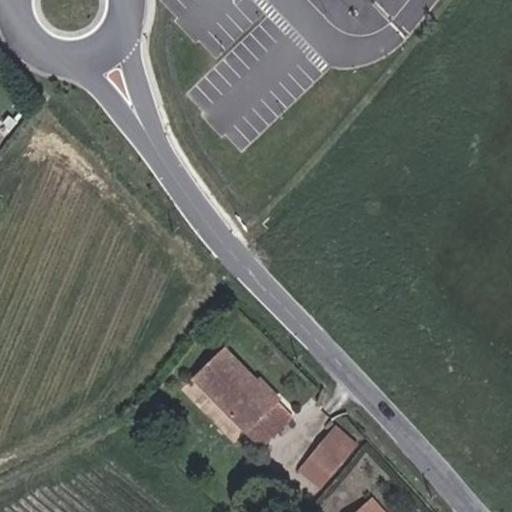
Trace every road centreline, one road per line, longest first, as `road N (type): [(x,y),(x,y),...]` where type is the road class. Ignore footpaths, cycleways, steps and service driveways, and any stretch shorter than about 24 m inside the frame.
road 1 (tertiary): [(153,148),(216,237),(476,511)]
road 2 (tertiary): [(5,0),(25,53),(43,65),(85,69)]
